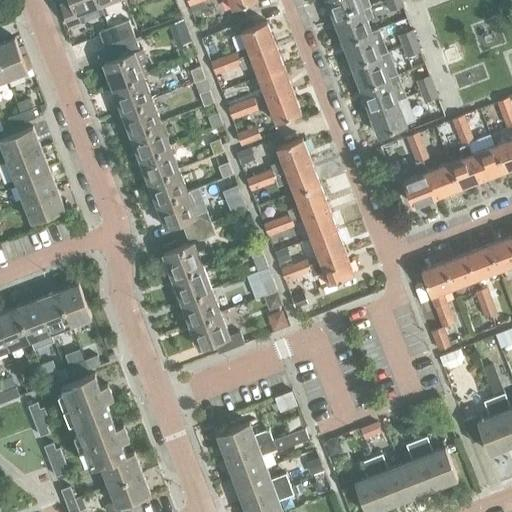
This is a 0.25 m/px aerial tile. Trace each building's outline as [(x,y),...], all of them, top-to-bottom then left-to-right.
[(77,13),(100,5),(98,0),(68,0),(62,2),(70,24),(80,20),(77,13)] [(229,0),(233,9),(255,0),(229,0)] [(326,0),(334,20),(363,8),(363,7),(370,4),(368,0),(326,0)] [(401,0),(386,0),(390,9),(403,4),(401,0)] [(363,8),(334,20),(343,43),(372,32),(371,30),(367,19),(374,17),(370,6),(369,5),(363,7),(363,8)] [(127,41),(136,37),(129,19),(120,23),(127,41)] [(169,24),(173,35),(186,30),(182,19),(169,24)] [(250,55),(276,45),(267,21),(241,31),(250,54),(250,55)] [(106,48),(127,41),(120,23),(100,30),(106,48)] [(372,32),(343,43),(352,65),(380,54),(380,53),(387,51),(378,27),(371,30),(372,32)] [(404,45),(416,40),(412,29),(400,34),(404,45)] [(143,75),(144,76),(152,73),(143,49),(140,50),(136,37),(127,41),(106,48),(111,61),(105,63),(109,73),(106,74),(110,86),(113,84),(113,86),(143,75)] [(0,43),(0,59),(7,78),(28,70),(15,38),(0,43)] [(416,40),(404,45),(408,55),(420,50),(416,40)] [(236,53),(224,57),(228,69),(241,64),(242,69),(254,65),(258,76),(284,66),(276,45),(250,55),(250,54),(239,58),(236,53)] [(380,54),(352,65),(360,89),(398,74),(389,50),(380,53),(380,54)] [(224,57),(211,62),(215,74),(228,69),(224,57)] [(195,82),(206,78),(202,66),(191,70),(195,82)] [(284,66),(258,76),(267,100),(293,90),(284,66)] [(398,74),(360,89),(369,111),(407,97),(398,74)] [(152,98),(144,76),(143,75),(113,86),(118,97),(115,98),(119,109),(122,108),(122,109),(152,98)] [(421,91),(434,87),(429,75),(417,80),(421,91)] [(434,87),(421,91),(425,101),(437,96),(434,87)] [(204,104),(214,101),(210,89),(199,93),(204,104)] [(293,90),(267,100),(275,122),(301,112),(293,90)] [(407,123),(406,121),(415,118),(407,97),(369,111),(378,134),(407,123)] [(508,111),(511,109),(511,105),(509,97),(498,101),(503,116),(509,113),(508,111)] [(131,132),(161,121),(152,98),(122,109),(126,120),(123,121),(128,132),(130,131),(131,132)] [(241,102),(246,114),(258,109),(253,98),(241,102)] [(228,107),(227,108),(232,119),(233,118),(246,114),(241,102),(228,107)] [(20,111),(23,121),(36,116),(33,106),(20,111)] [(509,113),(503,116),(508,127),(511,125),(511,109),(508,111),(509,113)] [(11,126),(23,121),(20,111),(7,116),(11,126)] [(213,128),(223,124),(219,112),(208,116),(213,128)] [(463,128),(468,126),(464,114),(452,119),(458,133),(464,131),(463,128)] [(139,155),(169,144),(161,121),(131,132),(135,143),(132,144),(136,156),(139,155)] [(256,125),(238,132),(242,143),(260,136),(256,125)] [(9,160),(43,147),(35,126),(1,139),(9,160)] [(464,131),(458,133),(462,144),(467,142),(473,140),(468,126),(463,128),(464,131)] [(417,145),(423,143),(418,131),(407,135),(412,150),(418,147),(417,145)] [(214,154),(224,151),(225,150),(220,138),(210,142),(214,154)] [(273,175),(311,161),(302,138),(277,147),(282,161),(269,165),(271,170),(259,174),(263,186),(276,181),(273,175)] [(505,171),(511,167),(511,138),(495,145),(505,171)] [(463,157),(449,162),(459,188),(482,179),(472,154),(467,142),(462,144),(459,146),(463,157)] [(418,147),(412,150),(417,162),(428,158),(423,143),(417,145),(418,147)] [(149,179),(178,168),(169,144),(139,155),(144,166),(141,167),(145,179),(148,178),(149,179)] [(482,179),(505,171),(495,145),(472,154),(482,179)] [(17,180),(51,167),(43,147),(9,160),(17,180)] [(419,174),(404,180),(414,205),(437,197),(427,171),(423,160),(417,162),(415,163),(419,174)] [(273,175),(276,181),(278,186),(290,181),(294,194),(320,184),(311,161),(273,175)] [(437,197),(459,188),(449,162),(427,171),(437,197)] [(25,200),(58,187),(51,167),(17,180),(25,200)] [(157,202),(187,191),(178,168),(149,179),(153,190),(150,191),(154,202),(157,201),(157,202)] [(250,190),(263,186),(259,174),(246,179),(250,190)] [(211,190),(234,182),(231,175),(209,183),(211,190)] [(289,215),(276,219),(281,230),(293,226),(290,219),(302,214),(302,216),(328,206),(320,184),(294,194),(299,206),(287,210),(289,215)] [(58,187),(25,200),(33,221),(67,208),(58,187)] [(186,231),(211,222),(207,210),(206,211),(198,187),(187,191),(157,202),(161,213),(158,214),(163,225),(165,223),(167,227),(182,221),(186,231)] [(302,216),(307,227),(311,238),(336,228),(328,206),(302,216)] [(267,235),(281,230),(276,219),(263,224),(267,235)] [(172,277),(203,265),(194,242),(216,234),(211,222),(186,231),(191,243),(163,253),(167,263),(163,264),(167,276),(171,274),(172,277)] [(319,261),(345,251),(336,228),(311,238),(319,261)] [(498,270),(507,267),(511,264),(511,235),(488,245),(498,270)] [(477,278),(485,275),(498,270),(488,245),(468,253),(477,278)] [(281,264),(292,259),(287,247),(276,251),(281,264)] [(310,271),(311,276),(323,272),(328,284),(353,274),(345,251),(319,261),(308,265),(310,271)] [(453,287),(459,285),(477,278),(468,253),(443,262),(453,287)] [(310,271),(308,265),(306,260),(293,264),(297,275),(310,271)] [(444,291),(453,287),(443,262),(422,271),(431,296),(443,324),(432,329),(439,348),(450,343),(444,324),(454,320),(444,291)] [(284,280),(297,275),(293,264),(280,269),(284,280)] [(180,300),(212,288),(203,265),(172,277),(175,286),(172,288),(176,300),(180,298),(180,300)] [(268,267),(259,270),(263,281),(272,278),(268,267)] [(266,293),(277,289),(272,278),(263,281),(262,282),(266,293)] [(58,291),(71,324),(93,316),(80,283),(58,291)] [(474,289),(479,302),(492,298),(487,284),(474,289)] [(189,323),(220,311),(212,288),(180,300),(184,310),(180,311),(185,323),(189,321),(189,323)] [(51,332),(71,324),(58,291),(38,299),(51,332)] [(266,303),(279,298),(276,291),(263,295),(266,303)] [(484,316),(496,311),(497,311),(492,298),(479,302),(484,316)] [(38,299),(18,307),(30,340),(34,348),(53,340),(50,333),(51,332),(38,299)] [(286,305),(270,307),(272,324),(288,322),(286,305)] [(0,319),(11,348),(30,340),(18,307),(0,313),(0,319)] [(220,311),(189,323),(193,333),(189,335),(194,346),(197,345),(198,347),(214,341),(219,353),(244,343),(240,331),(230,335),(220,311)] [(0,351),(11,348),(0,319),(0,351)] [(502,348),(510,345),(504,331),(496,334),(502,348)] [(85,360),(88,369),(100,364),(97,355),(85,360)] [(76,373),(88,369),(85,360),(73,365),(76,373)] [(57,371),(44,376),(47,385),(61,380),(57,371)] [(70,406),(111,390),(108,383),(101,386),(95,373),(62,386),(70,406)] [(44,376),(32,380),(36,389),(47,385),(44,376)] [(4,391),(8,400),(20,395),(16,386),(4,391)] [(78,427),(111,414),(106,400),(114,397),(111,390),(70,406),(78,427)] [(511,406),(511,407),(506,392),(495,396),(511,439),(511,406)] [(490,452),(511,444),(511,439),(495,396),(485,400),(491,415),(479,420),(476,414),(463,419),(471,441),(484,436),(490,452)] [(34,420),(48,415),(44,405),(40,407),(37,400),(28,404),(34,420)] [(250,413),(255,428),(269,423),(264,408),(250,413)] [(116,427),(113,419),(111,414),(78,427),(86,447),(126,431),(123,424),(116,427)] [(48,415),(34,420),(40,435),(49,431),(47,425),(51,423),(48,415)] [(226,456),(274,439),(270,428),(255,434),(251,421),(218,433),(226,456)] [(274,439),(226,456),(235,479),(269,467),(264,455),(278,450),(279,451),(310,439),(306,427),(274,439)] [(94,468),(102,465),(127,455),(126,453),(122,441),(129,438),(126,431),(86,447),(94,468)] [(417,440),(436,486),(458,477),(445,445),(433,450),(427,435),(417,440)] [(413,495),(436,486),(417,440),(406,444),(412,458),(400,463),(413,495)] [(50,460),(63,455),(60,446),(56,447),(53,441),(44,445),(50,460)] [(110,484),(142,471),(134,450),(126,453),(127,455),(102,465),(110,484)] [(413,495),(400,463),(390,467),(384,453),(373,457),(392,504),(413,495)] [(63,455),(50,460),(56,475),(65,472),(63,465),(67,464),(63,455)] [(367,511),(371,511),(392,504),(373,457),(363,461),(369,476),(355,481),(367,511)] [(320,459),(307,464),(311,475),(324,471),(320,459)] [(235,479),(243,500),(290,483),(287,474),(273,478),(269,467),(235,479)] [(151,493),(142,471),(110,484),(118,506),(151,493)] [(247,511),(283,511),(285,511),(281,499),(294,494),(290,483),(243,500),(247,511)] [(66,502),(75,498),(70,484),(61,488),(66,502)] [(75,498),(66,502),(70,511),(73,511),(80,510),(75,498)]
